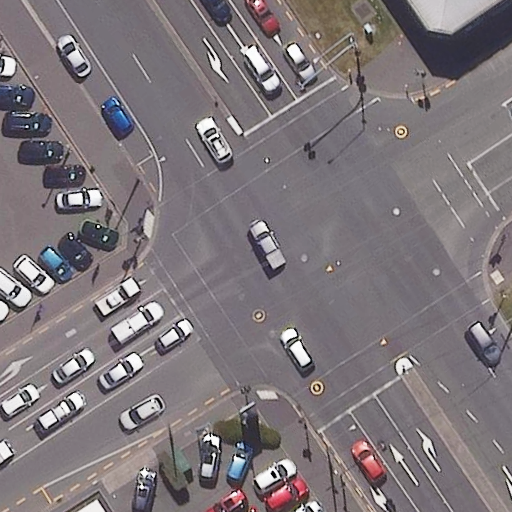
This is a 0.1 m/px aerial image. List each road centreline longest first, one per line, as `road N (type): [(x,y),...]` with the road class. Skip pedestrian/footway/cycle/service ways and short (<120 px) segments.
road 1 (tertiary): [(0,469),(277,280)]
road 2 (secondary): [(277,280),(95,0)]
road 3 (secondary): [(428,511),(277,280)]
road 4 (secondary): [(364,213),(511,429)]
road 5 (secondary): [(216,0),(364,213)]
road 6 (tertiary): [(364,213),(430,153),(511,98)]
